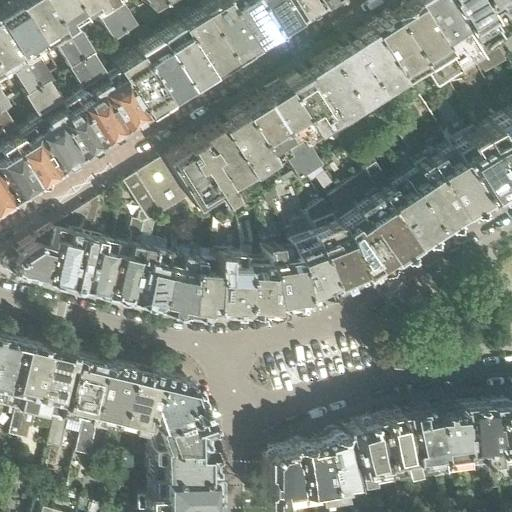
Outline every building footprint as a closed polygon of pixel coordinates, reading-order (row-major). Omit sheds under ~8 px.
[(41,43),(14,0),(12,0),(0,8),(0,24),(36,81),(44,76),(48,73),(33,48),(41,43)] [(78,53),(43,0),(14,0),(41,43),(51,37),(66,61),(76,55),(78,53)] [(72,18),(81,12),(73,0),(43,0),(78,53),(88,47),(90,46),(72,18)] [(106,5),(102,0),(73,0),(81,12),(90,6),(108,34),(120,27),(106,5)] [(118,0),(112,0),(112,1),(106,5),(120,27),(131,20),(118,0)] [(248,40),(222,0),(206,0),(197,6),(226,54),(240,45),(248,40)] [(270,26),(253,0),(222,0),(248,40),(270,26)] [(291,13),(283,0),(253,0),(270,26),(291,13)] [(311,0),(283,0),(291,13),(311,0)] [(456,70),(412,0),(401,0),(385,10),(418,62),(432,85),(456,70)] [(471,43),(443,0),(412,0),(456,70),(471,60),(479,55),(471,43)] [(489,16),(479,0),(443,0),(471,43),(496,27),(489,16)] [(509,0),(479,0),(489,16),(501,8),(511,25),(511,3),(510,1),(509,0)] [(226,54),(197,6),(175,20),(205,67),(213,62),(226,54)] [(418,62),(385,10),(364,24),(395,73),(397,75),(418,62)] [(205,67),(175,20),(173,18),(152,32),(183,80),(194,74),(205,67)] [(36,81),(0,24),(0,69),(8,64),(23,88),(32,83),(36,81)] [(395,73),(364,24),(351,32),(343,37),(373,86),(395,73)] [(183,80),(152,32),(131,45),(133,48),(162,94),(183,80)] [(373,86),(343,37),(335,43),(335,42),(321,51),(352,100),(373,86)] [(504,52),(498,43),(479,55),(471,60),(478,69),(504,52)] [(141,108),(113,65),(103,71),(88,47),(78,53),(76,55),(119,122),(141,108)] [(162,94),(133,48),(111,62),(113,65),(141,108),(154,100),(154,99),(162,94)] [(352,100),(321,51),(308,59),(302,63),(334,112),(352,100)] [(119,122),(76,55),(66,61),(64,62),(79,87),(69,93),(97,136),(119,122)] [(334,112),(302,63),(292,70),(292,69),(278,78),(309,127),(334,112)] [(32,83),(49,110),(74,150),(97,136),(69,93),(59,100),(44,76),(36,81),(32,83)] [(315,160),(299,134),(309,127),(278,78),(257,92),(283,134),(291,129),(295,135),(288,140),(304,167),(315,160)] [(74,150),(49,110),(32,83),(23,88),(21,90),(36,114),(25,121),(53,164),(53,163),(74,150)] [(304,167),(288,140),(280,145),(276,138),(283,134),(257,92),(235,105),(266,155),(276,148),(290,169),(279,175),(282,180),(293,174),(301,169),(304,167)] [(511,103),(501,110),(511,130),(511,103)] [(266,155),(235,105),(222,114),(214,119),(244,168),(266,155)] [(53,164),(25,121),(14,128),(0,106),(0,129),(30,178),(38,173),(53,164)] [(511,175),(511,130),(501,110),(477,124),(471,113),(467,115),(505,179),(511,175)] [(505,179),(467,115),(465,116),(472,127),(460,135),(465,144),(453,152),(479,194),(505,179)] [(244,168),(214,119),(194,131),(234,188),(236,187),(230,179),(245,170),(244,168)] [(30,178),(0,129),(0,180),(7,193),(30,178)] [(454,209),(419,152),(420,152),(417,147),(405,129),(397,134),(406,149),(405,154),(408,160),(409,162),(397,170),(432,223),(438,219),(439,219),(447,213),(454,209)] [(234,188),(194,131),(181,140),(167,148),(166,150),(160,153),(185,192),(192,203),(213,190),(219,198),(230,191),(234,188)] [(479,194),(453,152),(446,140),(433,148),(431,144),(420,152),(419,152),(454,209),(455,209),(479,194)] [(160,153),(145,162),(170,201),(180,195),(190,212),(195,209),(192,203),(185,192),(160,153)] [(432,223),(397,170),(385,179),(369,156),(358,163),(361,167),(383,200),(390,195),(416,234),(424,228),(432,223)] [(329,181),(315,160),(304,167),(301,169),(308,179),(313,176),(321,187),(329,181)] [(157,210),(170,201),(145,162),(132,171),(157,210)] [(408,239),(383,200),(361,167),(323,193),(334,209),(331,211),(320,196),(304,207),(300,209),(302,215),(307,228),(304,229),(325,282),(327,281),(328,281),(334,284),(334,285),(343,280),(346,273),(354,269),(355,269),(361,272),(361,271),(368,266),(369,266),(409,239),(408,239)] [(132,171),(121,178),(140,208),(132,213),(141,220),(153,212),(157,210),(132,171)] [(282,180),(279,175),(271,180),(273,185),(275,184),(282,180)] [(271,200),(267,189),(261,193),(264,202),(271,200)] [(87,200),(86,207),(95,209),(98,198),(96,195),(87,200)] [(86,207),(87,200),(68,212),(84,217),(86,207)] [(227,216),(241,207),(236,200),(222,209),(227,216)] [(86,207),(84,217),(92,220),(95,209),(86,207)] [(149,301),(162,246),(164,237),(148,234),(153,212),(141,220),(136,240),(123,295),(149,301)] [(123,295),(136,240),(141,220),(132,213),(125,239),(122,239),(121,241),(110,238),(98,289),(123,295)] [(325,282),(304,229),(307,228),(302,215),(289,220),(290,224),(282,227),(285,236),(284,236),(286,240),(290,250),(296,295),(298,295),(298,293),(309,288),(309,289),(325,282)] [(186,239),(187,230),(188,223),(180,222),(178,238),(186,239)] [(38,274),(50,223),(11,248),(11,249),(10,252),(7,251),(7,252),(2,254),(0,260),(3,265),(6,266),(6,267),(19,270),(38,274)] [(69,254),(74,230),(50,223),(38,274),(38,275),(74,283),(80,257),(69,254)] [(98,289),(110,238),(80,231),(74,230),(69,254),(80,257),(74,283),(76,283),(83,285),(98,289)] [(296,295),(290,250),(286,240),(259,244),(261,259),(265,307),(269,301),(269,299),(278,297),(278,298),(281,298),(282,300),(285,303),(292,301),(295,298),(295,296),(296,295)] [(178,307),(185,244),(176,243),(175,248),(162,246),(149,301),(178,307)] [(204,305),(207,255),(194,253),(195,246),(185,244),(178,307),(198,310),(204,305)] [(236,305),(238,256),(239,250),(208,247),(207,255),(204,305),(206,303),(216,304),(216,305),(220,310),(220,311),(231,311),(231,310),(236,306),(236,305)] [(265,307),(261,259),(238,256),(236,305),(256,306),(256,305),(265,306),(265,307)] [(446,331),(444,322),(431,325),(432,334),(446,331)] [(0,375),(10,334),(0,331),(0,375)] [(16,434),(38,341),(10,334),(0,375),(0,398),(11,401),(17,402),(16,406),(14,406),(12,407),(6,431),(16,434)] [(52,410),(66,348),(38,341),(16,434),(22,436),(24,436),(27,426),(30,424),(32,412),(32,410),(30,410),(29,409),(29,406),(35,408),(36,406),(52,410)] [(75,429),(94,354),(77,350),(66,347),(66,348),(52,410),(44,441),(57,444),(61,426),(75,429)] [(109,413),(122,361),(105,357),(94,354),(75,429),(77,430),(73,449),(87,452),(92,428),(92,424),(95,409),(109,413)] [(136,426),(142,399),(149,367),(122,360),(122,361),(109,413),(124,416),(123,423),(136,426)] [(194,395),(189,380),(188,378),(186,376),(183,375),(173,373),(151,368),(151,367),(149,367),(142,399),(151,419),(196,403),(193,396),(194,395)] [(511,396),(502,397),(502,396),(482,398),(493,453),(504,452),(505,459),(506,459),(507,465),(511,464),(511,396)] [(493,453),(482,398),(454,399),(454,400),(457,455),(475,453),(477,460),(486,460),(490,487),(497,486),(493,453)] [(457,455),(454,400),(453,400),(443,401),(443,400),(425,402),(425,401),(422,402),(430,461),(445,460),(445,461),(458,459),(457,455)] [(430,461),(422,402),(419,402),(419,401),(412,403),(396,407),(408,462),(422,461),(422,462),(430,461)] [(204,423),(197,404),(196,405),(196,403),(151,419),(141,423),(147,442),(203,441),(203,423),(204,423)] [(408,462),(396,407),(396,406),(385,408),(367,412),(380,468),(407,464),(407,463),(408,462)] [(380,468),(367,412),(350,418),(338,422),(339,426),(352,474),(380,468)] [(352,474),(339,426),(338,426),(333,424),(325,426),(325,427),(322,430),(321,431),(312,434),(313,436),(312,436),(327,493),(338,491),(336,486),(352,483),(351,475),(352,474)] [(327,493),(312,436),(303,438),(299,436),(291,437),(291,438),(288,441),(286,441),(286,442),(285,442),(296,500),(312,496),(314,511),(329,511),(325,494),(327,493)] [(204,469),(204,452),(205,452),(205,441),(203,441),(147,442),(143,441),(142,453),(141,453),(142,470),(204,469)] [(296,500),(285,442),(268,445),(262,454),(261,454),(261,504),(261,511),(279,511),(280,503),(296,500)] [(0,468),(6,470),(9,457),(0,455),(0,468)] [(64,483),(67,471),(59,469),(56,481),(64,483)] [(205,489),(204,469),(142,470),(142,486),(135,487),(136,501),(153,501),(205,501),(205,489)] [(204,511),(205,501),(153,501),(153,511),(204,511)]
